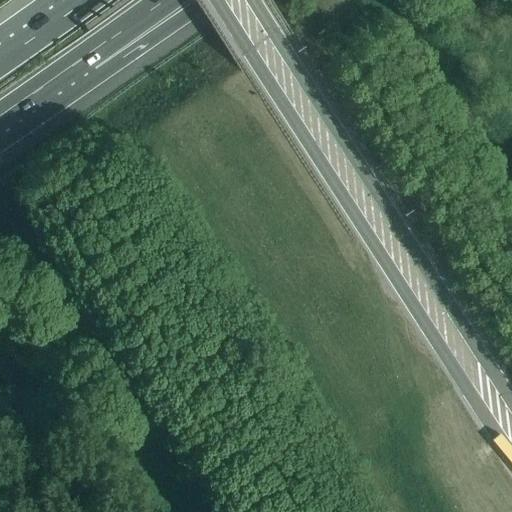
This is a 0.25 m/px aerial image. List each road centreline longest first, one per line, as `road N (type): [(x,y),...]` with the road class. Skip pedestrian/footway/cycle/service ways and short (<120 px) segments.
road 1 (motorway): [(215,0),(511,457)]
road 2 (motorway): [(511,403),(251,0)]
